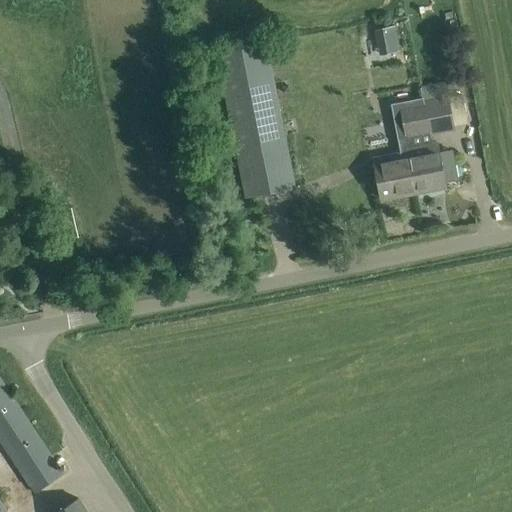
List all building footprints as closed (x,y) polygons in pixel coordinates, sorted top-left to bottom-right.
[(460,38),(456,19),(444,21),(447,40),(460,38)] [(377,43),(397,39),(395,26),(375,30),(377,43)] [(295,188),(291,168),(269,41),(220,50),(245,196),(295,188)] [(447,83),(424,88),(432,133),(456,128),(447,83)] [(423,98),(390,104),(399,152),(373,157),(381,198),(415,192),(406,147),(432,143),(430,133),(432,133),(424,88),(421,88),(423,98)] [(432,143),(406,147),(415,192),(444,186),(443,183),(458,180),(455,161),(440,164),(437,152),(434,153),(432,143)] [(0,440),(34,492),(63,473),(0,377),(0,440)] [(0,511),(14,511),(0,488),(0,511)] [(86,511),(78,498),(55,511),(86,511)]
